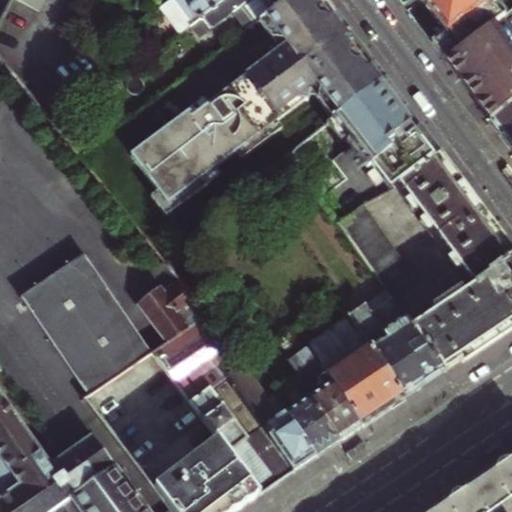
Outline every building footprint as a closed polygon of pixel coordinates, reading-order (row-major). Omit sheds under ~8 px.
[(16,0),(39,12),(44,0),(16,0)] [(349,32),(324,0),(289,0),(254,27),(251,29),(252,30),(260,24),(287,60),(270,59),(269,63),(268,76),(226,108),(223,105),(217,103),(193,122),(189,116),(132,160),(159,195),(169,209),(217,173),(237,157),(276,128),(278,127),(274,121),(293,106),(303,107),(307,108),(308,104),(309,94),(314,90),(333,115),(330,117),(333,121),(337,118),(385,81),(349,32)] [(174,0),(173,1),(193,26),(227,0),(174,0)] [(227,0),(193,26),(190,29),(199,41),(241,10),(254,27),(289,0),(227,0)] [(430,42),(445,61),(493,26),(503,19),(502,18),(506,15),(500,7),(496,10),(494,7),(498,4),(496,1),(497,0),(415,0),(416,1),(420,4),(426,7),(444,30),(430,42)] [(190,29),(193,26),(173,1),(160,11),(180,36),(190,29)] [(260,24),(252,30),(270,55),(270,59),(287,60),(260,24)] [(482,112),(490,121),(511,105),(511,50),(493,26),(445,61),(482,112)] [(269,63),(217,103),(223,105),(226,108),(268,76),(269,63)] [(401,102),(385,81),(337,118),(341,123),(332,130),(344,146),(353,139),(356,143),(351,147),(360,157),(352,163),(362,177),(370,171),(372,174),(377,171),(391,191),(394,189),(440,154),(401,102)] [(309,94),(308,104),(312,102),(329,124),(333,121),(330,117),(333,115),(314,90),(309,94)] [(500,134),(511,151),(511,105),(490,121),(500,134)] [(274,121),(278,127),(303,107),(293,106),(274,121)] [(276,128),(237,157),(243,164),(281,135),(276,128)] [(511,249),(466,189),(440,154),(394,189),(459,273),(462,271),(474,287),(414,327),(445,373),(487,345),(511,327),(511,249)] [(286,157),(266,173),(276,186),(296,170),(286,157)] [(222,180),(217,173),(169,209),(159,195),(152,200),(168,221),(222,180)] [(414,279),(360,208),(337,225),(387,290),(391,294),(414,279)] [(22,297),(91,397),(152,356),(153,355),(85,255),(22,297)] [(170,344),(206,319),(207,318),(177,281),(144,311),(170,344)] [(373,312),(393,298),(391,294),(387,290),(367,304),(373,312)] [(414,327),(393,298),(373,312),(367,304),(357,312),(354,308),(348,312),(350,316),(404,400),(428,384),(445,373),(414,327)] [(372,421),(404,400),(350,316),(288,361),(283,358),(267,370),(281,392),(298,381),(321,365),(362,428),(372,421)] [(230,378),(245,367),(206,319),(170,344),(153,355),(152,356),(261,496),(272,489),(281,483),(295,473),(230,378)] [(237,511),(261,496),(152,356),(91,397),(86,400),(171,511),(237,511)] [(321,365),(298,381),(339,444),(352,435),(362,428),(321,365)] [(305,467),(316,459),(276,395),(271,398),(255,379),(245,367),(230,378),(295,473),(305,467)] [(271,398),(276,395),(281,392),(267,370),(255,379),(271,398)] [(298,381),(281,392),(276,395),(316,459),(330,450),(339,444),(298,381)] [(0,511),(145,511),(90,438),(49,466),(0,397),(0,511)] [(511,511),(511,460),(485,479),(486,480),(472,490),(445,508),(439,511),(511,511)]
